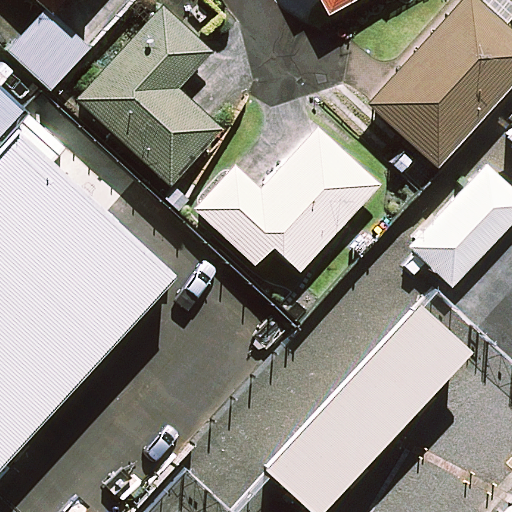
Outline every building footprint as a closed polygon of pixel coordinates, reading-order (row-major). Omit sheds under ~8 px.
[(301,0),(313,20),(346,0),(301,0)] [(511,81),(511,44),(464,0),(458,0),(358,106),(427,171),(511,81)] [(210,57),(154,5),(68,96),(163,184),(217,127),(178,91),(210,57)] [(48,15),(44,11),(6,50),(46,89),(91,42),(72,23),(65,31),(48,15)] [(0,90),(13,76),(0,64),(0,90)] [(511,127),(502,138),(511,146),(511,127)] [(254,191),(228,167),(191,207),(254,265),(264,255),(290,279),(372,192),(309,133),(254,191)] [(511,218),(511,191),(482,164),(404,247),(447,287),(511,218)] [(415,308),(409,303),(381,333),(376,338),(290,430),(283,437),(273,448),(254,468),(302,511),(306,511),(365,449),(459,350),(415,308)] [(511,511),(511,495),(496,511),(511,511)]
